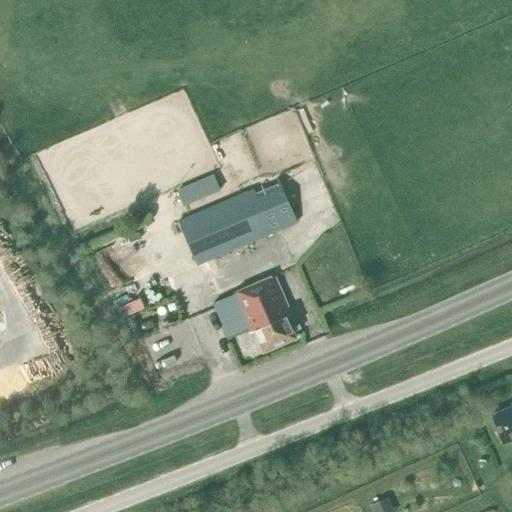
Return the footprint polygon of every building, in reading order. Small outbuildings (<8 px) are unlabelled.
[(196,265),(295,222),(276,178),(177,221),(196,265)] [(197,194),(192,184),(172,193),(176,203),(197,194)] [(292,329),(300,326),(294,312),(290,314),(273,275),(213,303),(228,335),(247,326),(250,331),(253,329),(263,350),(295,336),(292,329)] [(511,399),(509,401),(509,402),(510,405),(490,413),(503,442),(511,437),(511,399)] [(394,511),(388,498),(370,505),(373,511),(394,511)]
